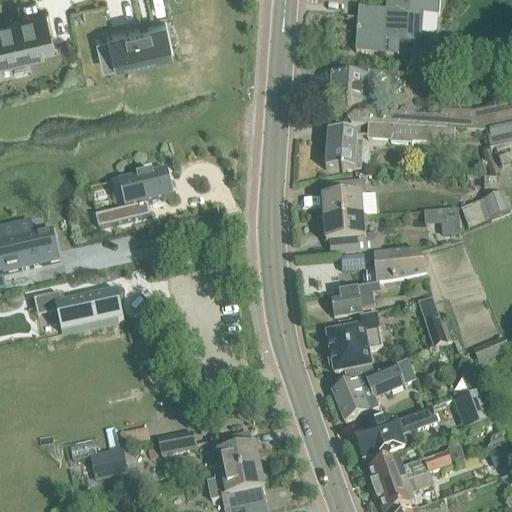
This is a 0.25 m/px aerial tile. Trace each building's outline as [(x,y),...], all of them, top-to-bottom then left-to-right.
[(355,54),(382,56),(385,56),(386,42),(421,45),(423,15),(439,16),(440,0),(387,0),(386,12),(358,10),(355,54)] [(25,53),(51,47),(43,14),(30,17),(30,16),(19,18),(20,19),(8,22),(8,20),(0,22),(0,55),(25,50),(25,53)] [(106,39),(94,42),(98,58),(110,55),(113,69),(125,67),(172,56),(165,25),(106,38),(106,39)] [(330,107),(367,109),(367,100),(375,95),(397,96),(401,91),(398,85),(398,77),(336,72),(336,80),(332,80),(330,107)] [(443,117),(416,115),(414,111),(402,110),(398,114),(388,114),(385,110),(378,109),(375,113),(355,112),(348,120),(352,126),(368,127),(455,132),(486,135),(490,153),(511,148),(511,109),(477,117),(443,114),(443,117)] [(455,132),(368,127),(367,141),(390,143),(391,145),(412,146),(414,144),(434,146),(433,148),(453,149),(455,132)] [(356,145),(357,136),(328,134),(325,172),(359,175),(362,145),(356,145)] [(125,211),(109,214),(112,227),(151,218),(148,206),(174,200),(166,171),(118,182),(125,211)] [(322,201),(324,223),(364,220),(361,185),(330,187),(331,200),(322,201)] [(503,195),(483,203),(490,222),(510,215),(503,195)] [(440,234),(455,233),(455,217),(440,217),(440,234)] [(326,245),(335,245),(336,257),(382,253),(381,240),(365,241),(364,220),(324,223),(326,245)] [(0,292),(6,291),(2,276),(60,263),(52,232),(0,243),(0,292)] [(342,274),(374,272),(376,289),(427,282),(420,255),(341,260),(342,274)] [(339,294),(339,296),(330,298),(334,320),(362,315),(362,314),(375,312),(373,300),(429,289),(427,282),(376,289),(359,293),(357,292),(339,294)] [(58,297),(32,303),(34,313),(53,309),(55,316),(56,316),(60,335),(59,335),(60,338),(121,324),(121,322),(116,323),(114,311),(118,310),(114,293),(60,305),(58,297)] [(362,327),(326,335),(331,359),(329,362),(330,369),(334,371),(334,376),(372,368),(369,353),(382,351),(378,332),(379,332),(376,316),(360,320),(362,327)] [(441,324),(428,327),(433,350),(446,347),(441,324)] [(504,340),(473,353),(478,366),(509,354),(504,340)] [(358,384),(332,395),(345,425),(379,411),(376,404),(405,389),(395,369),(365,381),(365,382),(358,384)] [(493,421),(482,393),(455,404),(458,415),(466,413),(473,428),(493,421)] [(355,437),(355,438),(364,461),(374,457),(374,459),(404,448),(400,435),(435,422),(431,410),(395,423),(395,422),(355,437)] [(196,452),(194,443),(192,435),(158,441),(161,459),(196,452)] [(247,450),(244,438),(211,445),(214,459),(219,458),(223,478),(259,470),(254,448),(247,450)] [(494,445),(496,452),(507,448),(503,438),(496,440),(494,445)] [(494,472),(500,469),(511,464),(511,459),(507,448),(496,452),(488,455),(494,472)] [(400,460),(383,466),(368,472),(373,486),(372,487),(374,494),(391,489),(429,476),(463,464),(460,453),(450,455),(448,449),(423,458),(425,464),(404,470),(400,460)] [(96,458),(91,459),(97,485),(129,477),(123,452),(96,458)] [(511,475),(511,464),(500,469),(504,479),(511,475)] [(261,493),(264,492),(259,470),(223,478),(215,479),(215,483),(208,484),(212,503),(223,500),(225,511),(233,511),(264,506),(261,493)] [(429,476),(391,489),(374,494),(377,503),(378,502),(381,511),(397,511),(417,505),(413,495),(434,488),(429,476)]
